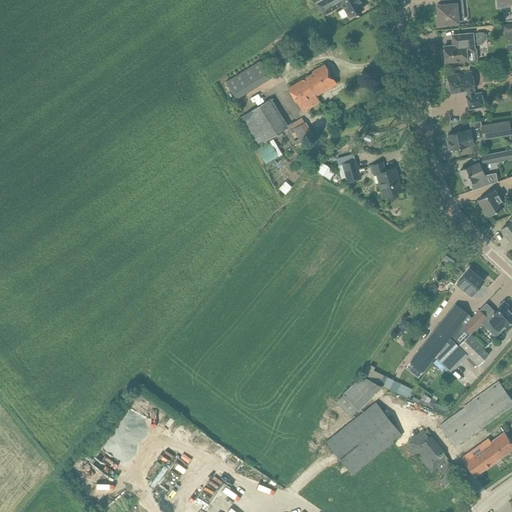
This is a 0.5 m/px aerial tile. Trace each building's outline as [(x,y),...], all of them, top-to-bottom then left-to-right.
[(322,0),(316,3),(323,15),(337,8),(338,7),(342,5),(349,16),(364,8),(360,1),(360,0),(322,0)] [(447,24),(459,22),(457,11),(463,10),(462,0),(449,0),(449,3),(437,4),(438,16),(436,17),(437,27),(447,26),(447,24)] [(511,23),(503,24),(504,33),(511,32),(511,23)] [(443,49),(442,51),(442,57),(444,59),(445,59),(445,62),(455,61),(466,60),(469,62),(476,61),(478,59),(477,48),(474,46),(473,33),(466,34),(456,35),(452,35),(453,45),(444,46),(444,49),(443,49)] [(330,48),(325,39),(310,47),(315,57),(330,48)] [(236,99),(270,78),(260,61),(226,82),(236,99)] [(319,100),(316,95),(336,83),(325,64),(312,72),(313,73),(289,88),(302,110),(319,100)] [(475,89),(471,71),(447,75),(451,93),(466,91),(467,95),(466,95),(469,109),(484,106),(481,92),(474,94),(474,89),(475,89)] [(272,99),(240,118),(257,145),(289,126),(272,99)] [(295,145),(312,135),(305,122),(304,122),(302,119),(291,126),(298,137),(293,141),(295,145)] [(509,121),(480,125),(483,140),(511,135),(509,121)] [(458,132),(448,134),(451,149),(461,147),(463,146),(474,144),(474,143),(473,140),(471,130),(470,130),(468,130),(460,132),(458,132)] [(319,153),(324,147),(315,139),(310,145),(319,153)] [(266,164),(279,156),(271,143),(258,151),(266,164)] [(483,165),(511,159),(511,149),(481,156),(483,165)] [(348,182),(361,178),(356,160),(343,164),(348,182)] [(373,165),(372,165),(374,174),(377,174),(383,196),(392,193),(401,191),(401,190),(397,176),(395,168),(385,171),(382,162),(373,165)] [(479,162),(460,170),(466,184),(470,182),(473,190),(488,185),(486,175),(485,175),(479,162)] [(322,163),(316,171),(330,179),(335,171),(322,163)] [(279,188),(286,194),(292,187),(285,181),(279,188)] [(505,206),(494,189),(477,200),(484,210),(482,211),(485,215),(487,215),(488,216),(505,206)] [(511,221),(502,229),(511,241),(511,216),(509,219),(511,221)] [(453,263),(457,257),(448,251),(444,257),(453,263)] [(471,296),(484,280),(482,279),(484,277),(476,271),(475,273),(469,268),(457,284),(471,296)] [(499,308),(488,319),(500,332),(511,320),(511,312),(511,311),(511,310),(511,308),(504,301),(498,307),(499,308)] [(434,331),(405,368),(418,378),(437,353),(450,337),(461,323),(468,314),(455,304),(434,331)] [(450,337),(437,353),(451,366),(462,353),(467,358),(469,356),(470,356),(467,359),(474,366),(477,363),(479,365),(488,355),(468,335),(471,333),(481,323),(487,318),(487,317),(480,310),(472,318),(468,314),(461,323),(463,324),(452,338),(450,337)] [(378,352),(390,361),(400,347),(388,338),(378,352)] [(412,389),(387,377),(373,370),(375,367),(369,365),(363,377),(382,386),(397,394),(407,398),(412,389)] [(511,400),(500,382),(438,422),(453,446),(511,407),(511,400)] [(377,402),(324,439),(349,474),(402,437),(377,402)] [(425,428),(407,442),(425,466),(444,451),(425,428)] [(475,476),(511,449),(511,442),(504,432),(491,442),(489,439),(462,458),(475,476)]
